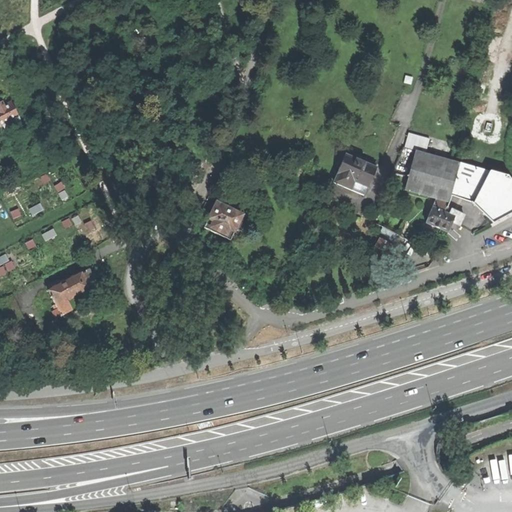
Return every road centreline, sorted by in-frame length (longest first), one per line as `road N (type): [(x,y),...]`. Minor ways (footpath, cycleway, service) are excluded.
road 1 (residential): [(0,510),(245,479),(511,398)]
road 2 (trunk): [(91,469),(252,434),(511,353)]
road 3 (trunk): [(338,372),(164,415),(0,436)]
road 4 (secondary): [(338,372),(69,410),(0,412)]
road 5 (tertiary): [(511,271),(230,358)]
road 6 (secondary): [(239,446),(511,362)]
road 7 (unclassified): [(511,251),(305,319),(257,315)]
road 8 (unclassified): [(266,0),(235,123),(181,237)]
road 9 (secondary): [(0,508),(239,446)]
road 10 (tertiary): [(230,358),(0,395)]
road 11 (trunk): [(511,315),(338,372)]
road 12 (secondary): [(91,469),(239,446)]
